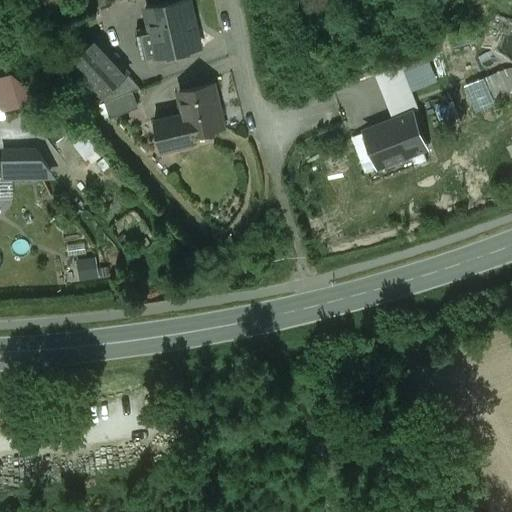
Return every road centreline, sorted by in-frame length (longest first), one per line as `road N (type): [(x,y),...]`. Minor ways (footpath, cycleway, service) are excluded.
road 1 (secondary): [(0,353),(246,321),(511,245)]
road 2 (residential): [(229,0),(260,134)]
